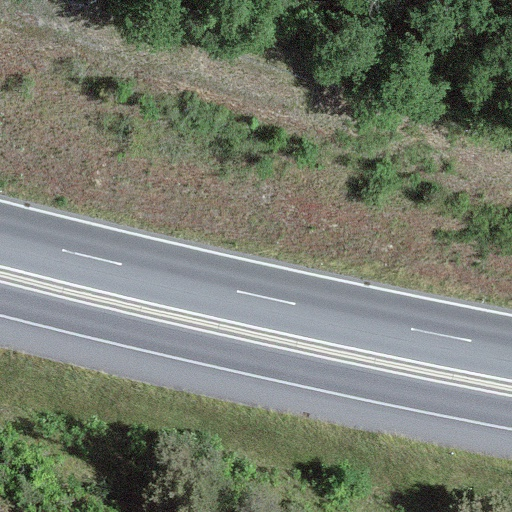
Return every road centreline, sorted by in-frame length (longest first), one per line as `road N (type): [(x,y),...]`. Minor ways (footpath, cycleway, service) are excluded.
road 1 (trunk): [(511,349),(0,234)]
road 2 (trunk): [(0,299),(511,412)]
